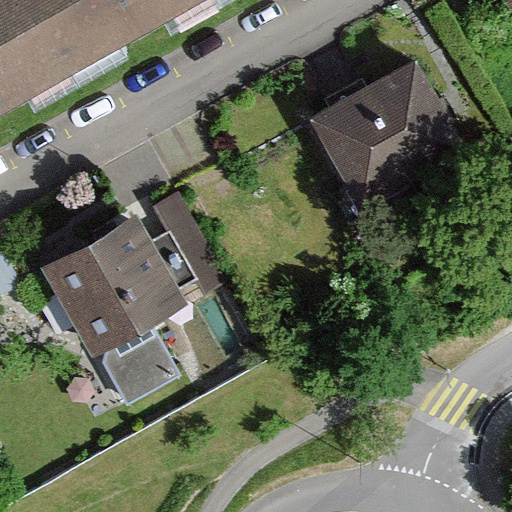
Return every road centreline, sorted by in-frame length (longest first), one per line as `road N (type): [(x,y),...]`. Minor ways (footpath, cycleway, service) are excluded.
road 1 (residential): [(0,198),(347,0)]
road 2 (residential): [(511,358),(473,385),(441,430),(410,511)]
